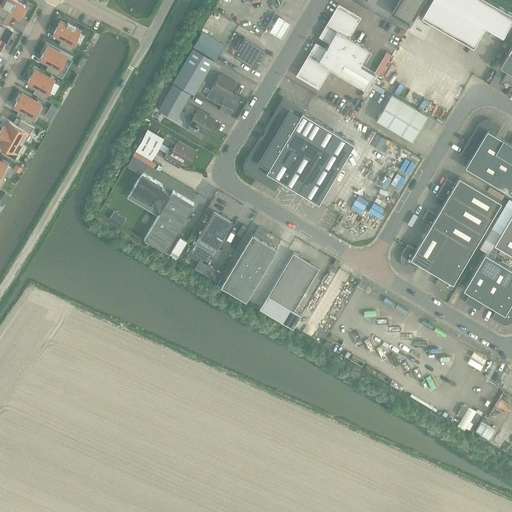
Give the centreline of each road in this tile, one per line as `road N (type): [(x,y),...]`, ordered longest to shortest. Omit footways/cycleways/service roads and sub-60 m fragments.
road 1 (unclassified): [(316,0),(224,158),(223,173),(367,268)]
road 2 (unclassified): [(0,292),(147,39)]
road 3 (unclassified): [(367,268),(462,109),(477,95),(511,108)]
road 4 (unclassified): [(367,268),(511,355)]
